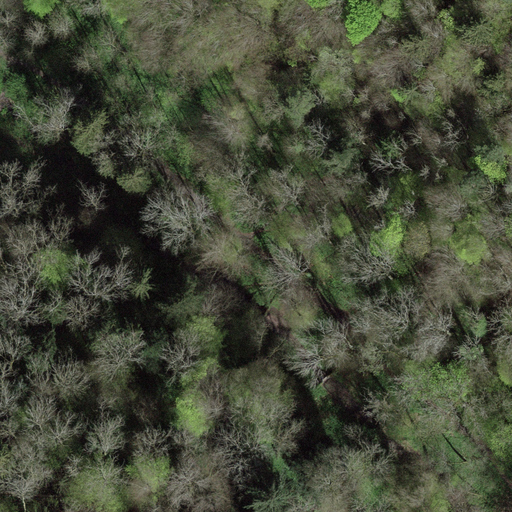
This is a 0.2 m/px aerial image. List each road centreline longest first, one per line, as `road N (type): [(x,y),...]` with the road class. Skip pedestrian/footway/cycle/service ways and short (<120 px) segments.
road 1 (track): [(246,249),(333,314),(511,482)]
road 2 (track): [(48,79),(246,249)]
